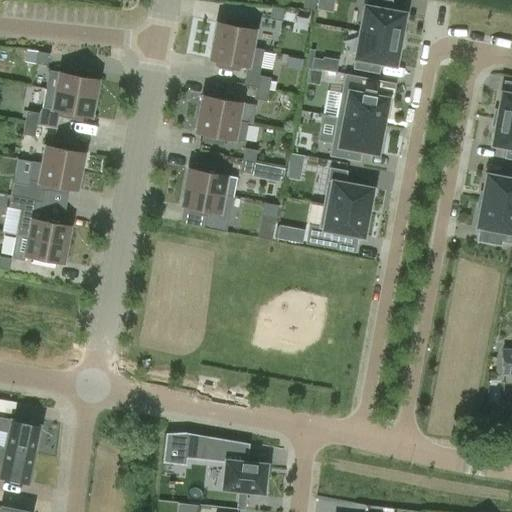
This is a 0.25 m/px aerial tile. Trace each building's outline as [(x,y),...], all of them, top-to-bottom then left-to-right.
[(318,0),(317,6),(332,10),(333,0),(318,0)] [(365,0),(359,32),(401,40),(402,30),(401,30),(404,13),(390,11),(392,0),(391,0),(365,0)] [(226,24),(216,22),(213,41),(252,48),(256,30),(245,28),(246,23),(249,23),(249,22),(225,18),(225,19),(227,19),(226,24)] [(401,40),(359,32),(353,69),(378,73),(380,63),(395,65),(398,49),(399,49),(401,40)] [(252,48),(213,41),(209,59),(219,61),(218,66),(216,66),(216,67),(240,72),(240,71),(237,70),(238,65),(248,67),(252,48)] [(47,65),(49,54),(37,51),(35,63),(47,65)] [(322,68),(337,70),(339,58),(311,55),(308,80),(320,81),(322,68)] [(55,91),(94,98),(98,80),(88,78),(89,73),(91,73),(91,72),(68,68),(68,69),(69,69),(68,74),(49,71),(46,90),(55,91)] [(336,117),(382,126),(383,118),(385,118),(388,98),(372,95),(375,80),(344,74),(336,117)] [(259,75),(257,87),(268,89),(271,78),(259,75)] [(255,98),(266,100),(268,89),(257,87),(255,98)] [(81,115),(91,117),(94,98),(55,91),(46,90),(42,108),(61,111),(60,116),(59,116),(58,117),(82,122),(82,121),(80,120),(81,115)] [(212,97),(202,95),(199,114),(238,121),(241,103),(232,101),(233,96),(235,96),(235,95),(211,91),(211,92),(213,92),(212,97)] [(497,109),(495,118),(511,121),(511,94),(501,92),(498,109),(497,109)] [(26,112),(24,123),(36,125),(38,114),(26,112)] [(238,121),(199,114),(195,132),(205,134),(204,139),(202,139),(202,140),(225,145),(225,144),(224,143),(225,138),(244,142),(247,123),(238,121)] [(511,159),(511,121),(495,118),(494,128),(495,128),(492,144),(506,147),(504,158),(511,159)] [(340,121),(340,120),(338,120),(330,159),(361,165),(363,154),(379,157),(383,138),(382,138),(384,130),(340,121)] [(34,136),(36,125),(24,123),(22,134),(34,136)] [(45,145),(41,164),(80,172),(84,153),(74,151),(75,146),(77,146),(77,145),(54,141),(54,142),(55,142),(54,147),(45,145)] [(245,148),(243,159),(254,161),(256,150),(245,148)] [(300,177),(303,154),(291,152),(288,176),(300,177)] [(254,161),(243,159),(241,170),(252,173),(254,161)] [(67,188),(77,190),(80,172),(41,164),(32,162),(28,181),(47,184),(46,190),(45,189),(44,190),(68,195),(68,194),(66,193),(67,188)] [(184,187),(223,195),(233,197),(237,178),(218,174),(219,169),(220,169),(221,168),(197,164),(197,165),(199,165),(198,170),(188,168),(184,187)] [(329,168),(323,204),(367,212),(372,188),(345,183),(347,171),(329,168)] [(511,205),(511,168),(510,179),(486,174),(483,191),(482,190),(480,200),(511,205)] [(25,187),(23,198),(35,201),(41,202),(44,190),(45,189),(46,190),(47,184),(28,181),(27,185),(13,183),(12,185),(25,187)] [(12,185),(10,196),(23,198),(25,187),(12,185)] [(223,195),(184,187),(181,206),(191,208),(190,213),(188,212),(187,213),(204,217),(202,227),(226,232),(228,219),(219,217),(220,213),(223,195)] [(20,209),(23,198),(10,196),(8,207),(20,209)] [(32,219),(35,201),(23,198),(20,209),(16,235),(27,237),(31,219),(32,219)] [(511,243),(511,205),(480,200),(478,210),(479,210),(476,226),(500,231),(498,241),(511,243)] [(366,216),(322,207),(317,231),(362,240),(366,216)] [(27,237),(67,245),(70,226),(60,224),(61,219),(63,220),(64,218),(40,214),(40,215),(41,215),(40,220),(32,219),(31,219),(27,237)] [(52,266),(53,261),(63,263),(67,245),(27,237),(24,256),(33,257),(32,263),(31,262),(31,264),(54,268),(54,267),(52,266)] [(0,269),(9,271),(11,259),(0,256),(0,269)] [(511,419),(511,351),(502,351),(501,375),(511,375),(511,396),(511,419)] [(0,431),(8,433),(5,448),(34,454),(40,426),(0,417),(0,431)] [(185,433),(183,457),(196,458),(198,435),(185,433)] [(34,454),(5,448),(0,446),(0,466),(1,467),(0,469),(0,476),(28,482),(34,454)] [(248,452),(227,449),(222,488),(263,492),(266,464),(247,462),(248,452)]
